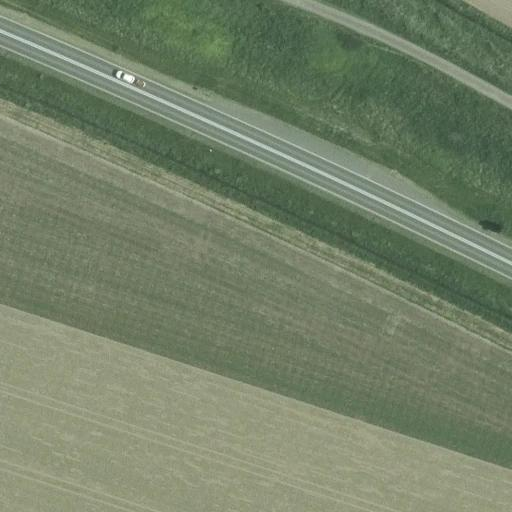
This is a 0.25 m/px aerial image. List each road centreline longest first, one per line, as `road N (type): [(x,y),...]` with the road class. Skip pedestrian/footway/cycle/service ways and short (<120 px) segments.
road 1 (trunk): [(511,265),(0,34)]
road 2 (unclassified): [(511,106),(359,24),(295,0)]
